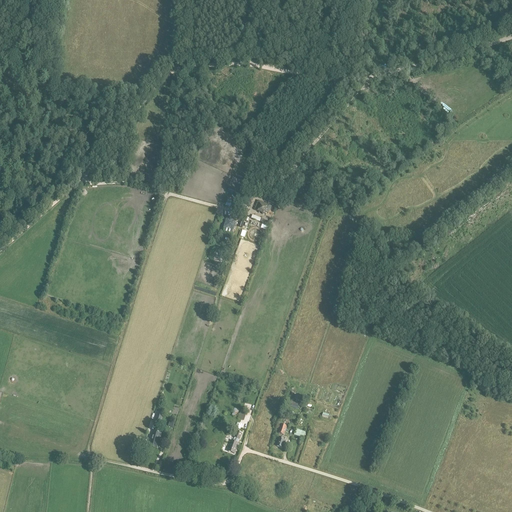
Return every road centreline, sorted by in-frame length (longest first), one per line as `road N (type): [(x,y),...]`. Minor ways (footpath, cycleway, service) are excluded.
road 1 (unclassified): [(0,250),(77,183),(180,68),(235,63),(352,81),(511,37)]
road 2 (track): [(93,459),(224,485),(243,450),(427,511)]
road 3 (track): [(77,183),(138,183),(249,215)]
